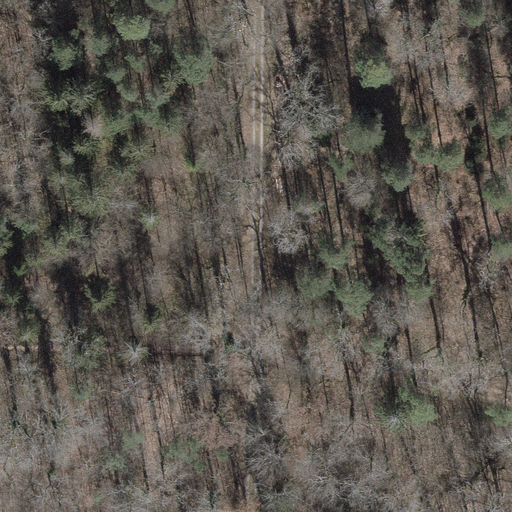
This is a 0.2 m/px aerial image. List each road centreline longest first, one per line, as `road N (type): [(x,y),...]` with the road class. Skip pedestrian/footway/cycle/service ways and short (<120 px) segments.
road 1 (track): [(0,344),(257,348),(511,400)]
road 2 (track): [(262,0),(256,511)]
